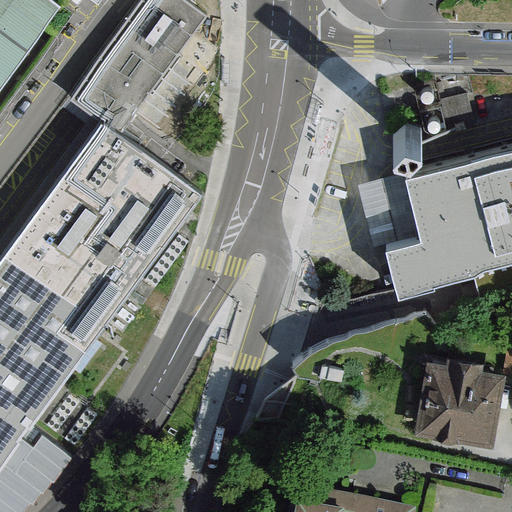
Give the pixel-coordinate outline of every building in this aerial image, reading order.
[(0,0),(0,86),(62,4),(56,0),(0,0)] [(103,117),(123,131),(208,15),(187,0),(141,0),(73,94),(103,117)] [(468,92),(442,98),(449,130),(475,123),(468,92)] [(103,117),(0,256),(0,466),(32,423),(203,192),(123,131),(103,117)] [(421,125),(406,121),(394,132),(395,135),(411,139),(422,129),(421,125)] [(387,240),(400,290),(436,282),(436,278),(474,269),(511,259),(511,141),(406,168),(422,231),(387,240)] [(482,299),(511,292),(511,259),(474,269),(482,299)] [(307,351),(292,363),(294,369),(295,370),(297,372),(300,374),(310,376),(321,381),(324,375),(341,363),(437,330),(428,312),(328,340),(307,351)] [(497,375),(431,364),(420,426),(487,437),(497,375)] [(297,372),(295,370),(278,385),(264,396),(255,416),(279,419),(297,372)] [(300,374),(297,372),(279,419),(290,421),(337,433),(321,381),(310,376),(300,374)] [(0,466),(0,511),(1,511),(19,511),(22,509),(24,510),(33,498),(35,500),(44,488),(45,489),(54,477),(55,478),(74,454),(32,423),(0,466)] [(351,511),(355,493),(297,480),(290,511),(351,511)] [(373,511),(377,497),(355,493),(351,511),(373,511)] [(414,511),(416,506),(377,497),(373,511),(414,511)]
